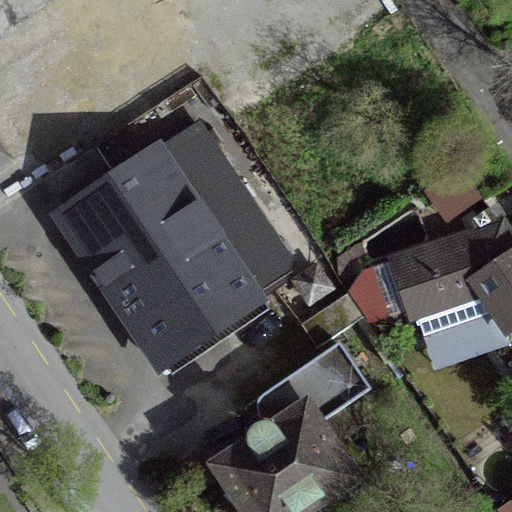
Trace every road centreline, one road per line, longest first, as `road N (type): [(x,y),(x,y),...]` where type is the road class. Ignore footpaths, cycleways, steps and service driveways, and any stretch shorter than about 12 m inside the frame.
road 1 (residential): [(0,352),(109,511)]
road 2 (residential): [(420,0),(511,135)]
